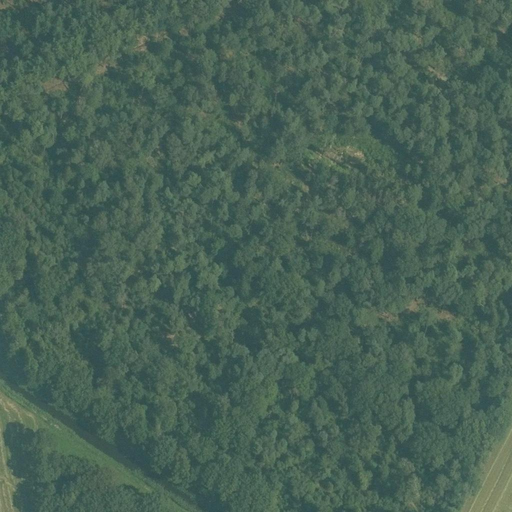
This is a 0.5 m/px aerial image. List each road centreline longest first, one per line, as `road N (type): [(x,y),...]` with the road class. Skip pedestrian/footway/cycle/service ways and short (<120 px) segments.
road 1 (track): [(0,301),(20,367),(234,511)]
road 2 (track): [(0,109),(212,0)]
road 3 (track): [(447,511),(511,382)]
